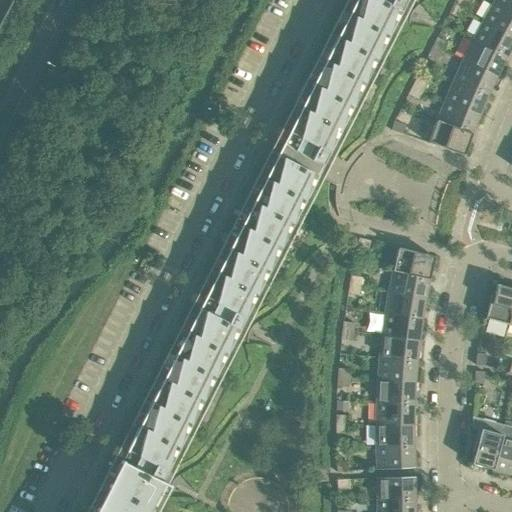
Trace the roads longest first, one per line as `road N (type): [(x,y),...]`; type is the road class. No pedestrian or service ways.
road 1 (residential): [(43,511),(303,0)]
road 2 (residential): [(447,494),(448,367),(465,266),(490,252),(511,257)]
road 3 (primary): [(0,136),(66,0)]
